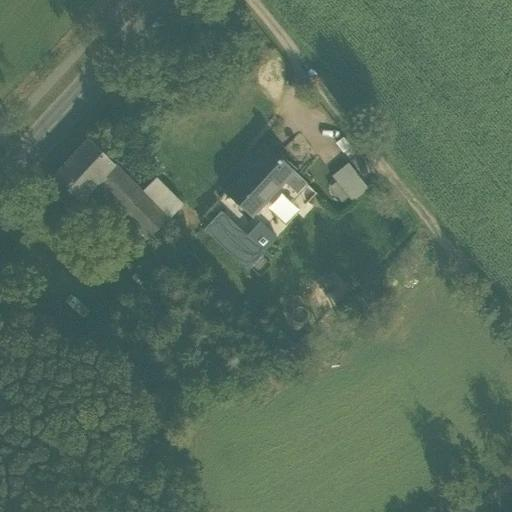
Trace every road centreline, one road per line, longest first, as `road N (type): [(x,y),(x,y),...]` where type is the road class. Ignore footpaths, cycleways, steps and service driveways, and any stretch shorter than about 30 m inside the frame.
road 1 (track): [(466,511),(511,485),(511,328),(251,0)]
road 2 (secondary): [(167,0),(0,181)]
